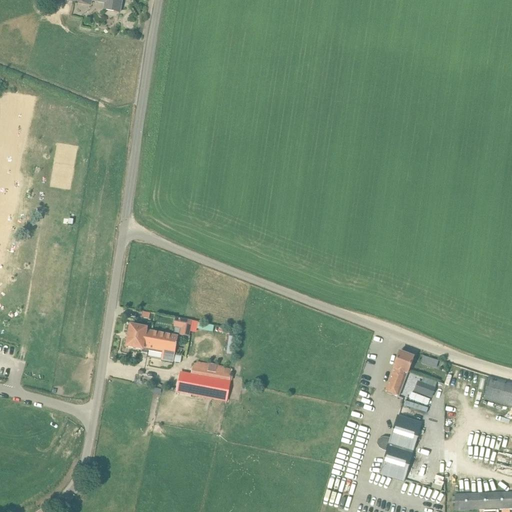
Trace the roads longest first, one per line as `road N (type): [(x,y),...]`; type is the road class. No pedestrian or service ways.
road 1 (unclassified): [(125,230),(511,374)]
road 2 (tertiary): [(125,230),(158,0)]
road 3 (tertiary): [(94,414),(125,230)]
